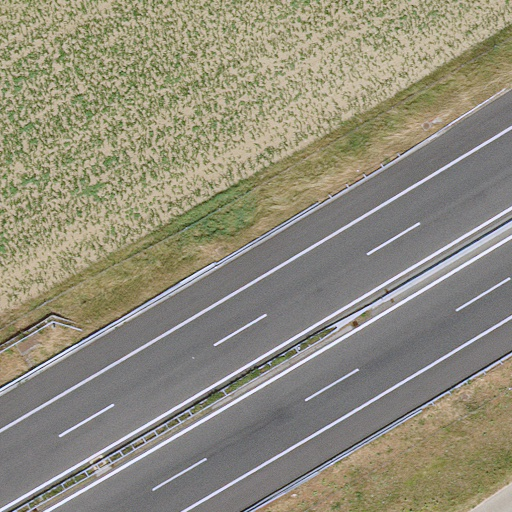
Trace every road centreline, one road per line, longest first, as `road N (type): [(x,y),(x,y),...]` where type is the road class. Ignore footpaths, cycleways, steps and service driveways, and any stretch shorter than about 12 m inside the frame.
road 1 (motorway): [(511,164),(0,466)]
road 2 (motorway): [(121,511),(511,278)]
